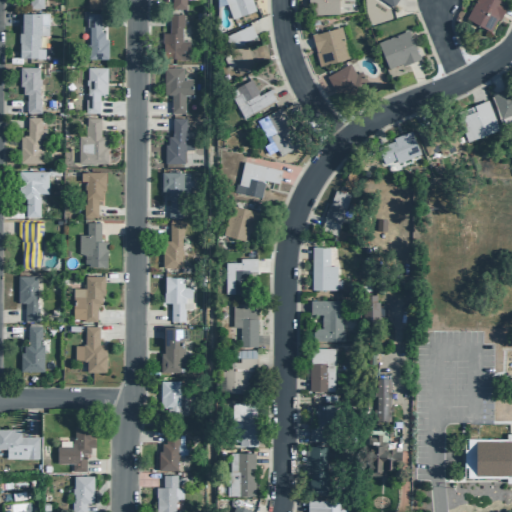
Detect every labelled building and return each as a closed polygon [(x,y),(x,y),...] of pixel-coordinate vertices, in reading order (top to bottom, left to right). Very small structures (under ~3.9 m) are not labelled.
[(28,0),(28,9),(41,9),(40,0),(28,0)] [(106,0),(86,0),(87,9),(106,9),(106,0)] [(170,0),(170,8),(184,8),(184,0),(170,0)] [(223,0),(230,18),(253,9),(250,0),(223,0)] [(305,0),(306,14),(336,13),(335,0),(305,0)] [(463,18),(472,0),(499,0),(505,3),(497,20),(494,18),(488,31),(463,18)] [(17,57),(17,32),(20,32),(20,12),(46,12),(46,35),(37,35),(37,45),(36,45),(36,48),(43,48),(43,57),(17,57)] [(85,12),(84,26),(87,26),(87,57),(105,58),(105,39),(102,39),(102,31),(98,31),(99,12),(85,12)] [(187,59),(187,40),(179,40),(179,26),(181,26),(181,13),(167,13),(167,32),(160,32),(160,59),(187,59)] [(248,24),(223,35),(230,50),(228,51),(237,72),(252,65),(241,41),(253,35),(248,24)] [(338,26),(309,34),(318,65),(347,57),(338,26)] [(375,42),(406,29),(418,58),(400,65),(399,62),(386,68),(375,42)] [(353,74),(347,63),(324,76),(333,92),(338,90),(342,95),(346,93),(348,98),(368,88),(358,70),(353,74)] [(105,66),(85,66),(85,93),(82,93),(82,99),(83,99),(83,112),(97,112),(97,94),(101,94),(101,93),(105,93),(105,66)] [(36,67),(20,67),(20,93),(25,93),(24,111),(38,111),(38,92),(37,92),(37,84),(38,84),(38,79),(36,79),(36,67)] [(183,112),(169,112),(169,94),(162,94),(162,67),(181,67),(181,78),(190,78),(190,94),(183,94),(183,112)] [(248,78),(226,91),(241,118),(275,99),(269,87),(256,95),(254,93),(256,92),(248,78)] [(492,96),(509,89),(511,88),(511,117),(501,121),(492,96)] [(487,102),(499,132),(467,145),(455,113),(487,102)] [(279,106),(293,131),(289,132),(296,145),(278,155),(267,135),(273,132),(264,114),(279,106)] [(39,117),(26,117),(26,135),(18,135),(18,163),(41,163),(41,148),(37,148),(37,136),(43,136),(43,128),(39,128),(39,117)] [(98,117),(98,135),(102,135),(102,143),(106,143),(106,163),(76,163),(76,139),(84,139),(84,117),(98,117)] [(182,162),(163,162),(163,149),(170,149),(170,118),(183,118),(183,129),(186,129),(186,138),(191,138),(191,149),(182,149),(182,162)] [(418,130),(448,118),(462,150),(442,158),(439,153),(427,156),(418,130)] [(373,147),(411,133),(421,157),(398,166),(396,163),(381,167),(373,147)] [(241,161),(236,183),(245,185),(243,193),(259,197),(262,180),(276,183),(279,169),(241,161)] [(45,171),(45,192),(37,192),(37,216),(24,216),(23,197),(15,197),(15,171),(45,171)] [(102,171),(78,172),(78,180),(83,180),(83,203),(81,203),(81,216),(95,216),(95,198),(99,198),(99,189),(102,189),(102,171)] [(159,171),(158,190),(162,190),(162,198),(166,198),(166,216),(180,217),(180,184),(178,184),(178,171),(159,171)] [(333,189),(318,229),(333,235),(338,221),(346,224),(353,207),(344,204),(348,195),(333,189)] [(264,213),(229,203),(221,234),(241,239),(243,231),(249,233),(251,226),(259,228),(264,213)] [(168,219),(168,242),(164,242),(164,251),(160,251),(160,267),(179,267),(179,254),(180,254),(180,249),(179,249),(179,235),(181,235),(181,222),(178,222),(178,219),(168,219)] [(40,222),(16,222),(16,234),(26,234),(26,240),(20,240),(20,265),(38,265),(38,254),(39,254),(39,248),(38,248),(38,241),(40,241),(40,222)] [(98,222),(84,222),(84,234),(77,234),(76,252),(82,254),(82,262),(86,262),(86,265),(104,265),(104,240),(98,240),(98,222)] [(309,246),(309,289),(334,289),(334,265),(327,265),(327,246),(309,246)] [(254,257),(238,257),(238,262),(223,262),(223,293),(246,293),(246,271),(254,271),(254,257)] [(15,275),(15,302),(22,302),(22,320),(36,320),(36,307),(34,307),(34,293),(36,293),(36,287),(34,287),(35,275),(15,275)] [(102,275),(82,275),(82,287),(70,287),(70,318),(81,318),(81,320),(94,320),(94,306),(97,306),(96,302),(99,302),(99,294),(102,294),(102,275)] [(181,276),(162,276),(162,302),(169,302),(169,320),(182,320),(182,308),(189,308),(189,286),(181,286),(181,276)] [(360,320),(377,320),(377,288),(360,288),(360,320)] [(308,299),(340,300),(339,328),(341,328),(341,340),(310,340),(310,327),(319,328),(319,314),(308,313),(308,299)] [(230,303),(230,326),(231,326),(231,338),(237,338),(237,345),(254,345),(254,319),(253,319),(253,303),(230,303)] [(41,371),(18,370),(18,351),(21,351),(21,345),(25,345),(26,325),(39,325),(39,338),(37,338),(37,343),(41,343),(41,371)] [(83,326),(83,343),(80,343),(80,345),(72,345),(72,359),(84,359),(84,371),(103,371),(104,345),(101,345),(101,344),(96,344),(96,326),(83,326)] [(179,326),(179,346),(182,346),(182,364),(177,364),(177,371),(158,371),(158,353),(161,353),(161,326),(179,326)] [(331,347),(331,390),(307,390),(307,347),(331,347)] [(254,356),(254,377),(246,377),(246,392),(222,392),(222,375),(214,375),(214,361),(237,361),(237,356),(254,356)] [(374,374),(373,417),(387,417),(387,374),(374,374)] [(184,414),(184,394),(177,394),(177,380),(158,380),(157,407),(164,407),(164,414),(184,414)] [(229,402),(229,425),(236,425),(236,444),(253,445),(254,402),(229,402)] [(307,440),(307,427),(314,427),(314,404),(337,404),(337,440),(307,440)] [(84,470),(83,452),(88,452),(87,447),(92,446),(91,425),(72,425),(72,437),(70,437),(70,443),(69,443),(69,440),(58,440),(58,446),(55,446),(55,463),(69,462),(69,471),(84,470)] [(36,436),(36,457),(4,457),(4,449),(0,448),(0,428),(18,429),(18,436),(36,436)] [(366,428),(364,475),(382,476),(382,468),(386,468),(387,457),(397,458),(398,437),(388,437),(388,429),(366,428)] [(175,469),(155,469),(155,450),(157,450),(157,443),(163,443),(163,431),(176,431),(176,443),(184,443),(184,454),(176,454),(176,457),(174,457),(175,469)] [(461,477),(461,437),(504,438),(504,433),(511,433),(511,482),(504,482),(504,477),(461,477)] [(306,445),(323,446),(323,461),(306,460),(306,445)] [(252,452),(227,452),(227,494),(252,494),(252,452)] [(172,511),(154,511),(154,497),(153,497),(153,486),(160,486),(160,474),(175,474),(175,486),(179,486),(179,498),(174,498),(174,501),(172,501),(172,511)] [(91,475),(72,475),(72,500),(70,501),(70,511),(84,511),(84,502),(88,502),(88,501),(91,501),(91,475)] [(246,511),(251,498),(229,497),(227,504),(232,505),(230,511),(246,511)] [(343,511),(344,500),(305,500),(305,511),(343,511)]
